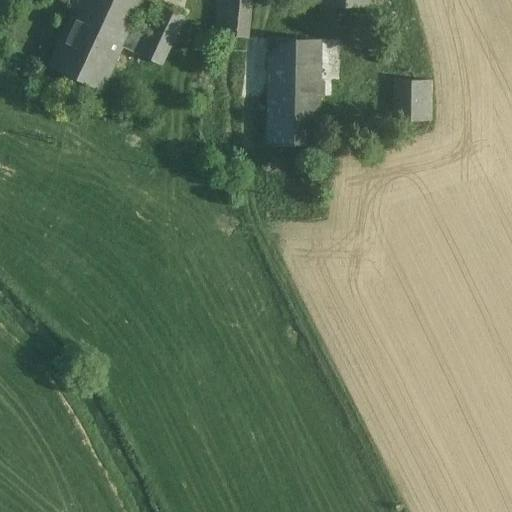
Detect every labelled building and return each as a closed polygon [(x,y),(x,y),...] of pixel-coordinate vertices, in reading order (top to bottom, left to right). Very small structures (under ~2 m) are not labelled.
[(183,17),(147,0),(59,0),(75,8),(48,66),(100,90),(121,47),(160,65),(183,17)] [(250,0),(217,0),(214,35),(246,38),(250,0)] [(319,40),(268,39),(267,145),(317,146),(318,95),(323,95),(323,81),(318,81),(319,40)] [(380,48),(381,50),(382,51),(384,52),(387,52),(389,51),(390,49),(391,47),(391,45),(390,43),(389,42),(387,41),(385,41),(382,42),(381,43),(380,45),(380,48)] [(379,60),(379,62),(381,64),(382,65),(384,66),(387,66),(388,65),(390,63),(390,61),(390,58),(389,56),(387,55),(385,55),(383,55),(381,56),(380,58),(379,60)] [(427,81),(394,81),(394,121),(426,121),(427,81)]
